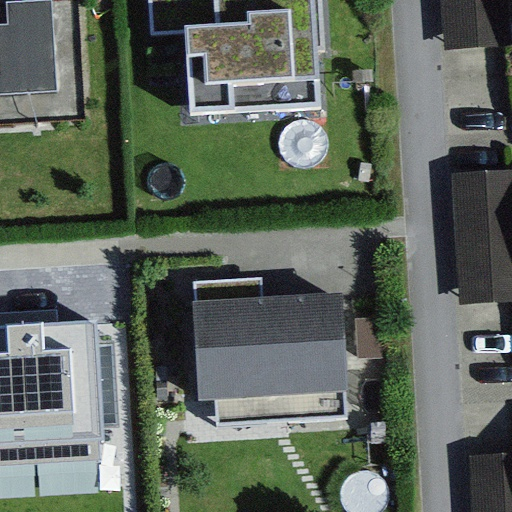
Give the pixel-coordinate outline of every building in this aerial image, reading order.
[(61,0),(0,0),(0,99),(65,97),(61,0)] [(313,0),(192,0),(198,113),(319,107),(313,0)] [(511,13),(511,0),(445,0),(449,58),(511,53),(511,13)] [(511,302),(511,178),(460,179),(463,304),(511,302)] [(333,294),(189,300),(194,415),(338,409),(333,294)] [(511,511),(511,462),(472,464),(473,511),(511,511)]
